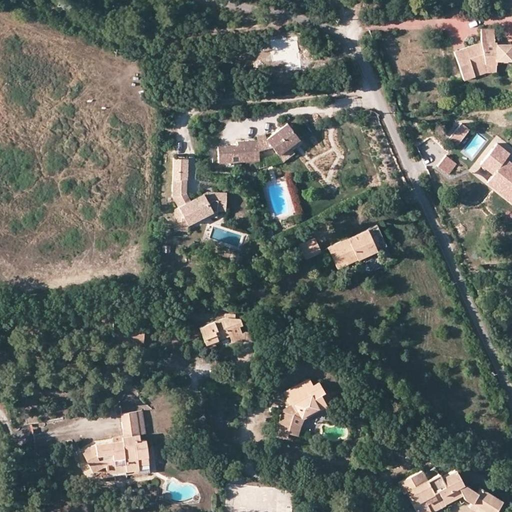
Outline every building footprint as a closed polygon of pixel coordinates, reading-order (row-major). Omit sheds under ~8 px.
[(486,60),(497,61),(497,58),(500,57),(511,56),(511,40),(497,41),(495,39),(494,26),(480,26),(481,41),(453,51),(465,78),(475,75),(472,66),(486,60)] [(297,36),(269,40),(272,62),(284,60),(285,71),(301,68),(297,36)] [(497,70),(497,61),(486,60),(472,66),(475,75),(487,70),(497,70)] [(462,123),(449,138),(456,144),(469,129),(462,123)] [(287,146),(290,150),(300,142),(286,124),(270,136),(266,138),(259,139),(258,139),(239,140),(239,144),(219,145),(217,145),(219,162),(260,159),(259,150),(272,146),(278,153),(287,146)] [(258,133),(259,139),(266,138),(270,136),(267,130),(258,133)] [(500,182),(511,190),(511,164),(504,158),(509,152),(497,142),(481,163),(493,173),(487,181),(495,188),(500,182)] [(293,153),(290,150),(287,146),(278,153),(284,160),(293,153)] [(446,154),(437,165),(447,174),(457,164),(446,154)] [(172,178),(186,179),(187,157),(173,156),(172,178)] [(172,195),(172,196),(179,193),(185,203),(190,200),(185,192),(186,179),(172,178),(172,195)] [(511,200),(511,190),(500,182),(495,188),(511,200)] [(175,209),(174,217),(184,218),(188,215),(192,222),(206,215),(216,215),(216,209),(225,209),(226,192),(206,191),(198,195),(199,198),(195,200),(194,197),(190,200),(185,203),(179,193),(172,196),(178,207),(175,209)] [(187,225),(192,222),(188,215),(184,218),(174,217),(173,231),(186,232),(187,225)] [(339,268),(390,245),(379,222),(329,245),(339,268)] [(305,257),(320,251),(314,238),(299,245),(305,257)] [(223,316),(199,325),(205,342),(211,340),(229,334),(232,340),(240,337),(232,317),(225,319),(223,316)] [(126,326),(127,319),(113,319),(112,336),(126,336),(126,326)] [(131,320),(127,319),(126,326),(126,336),(143,337),(143,327),(130,326),(131,320)] [(221,347),(231,344),(228,336),(219,339),(221,347)] [(289,403),(284,405),(281,408),(274,435),(284,438),(285,434),(291,436),(296,437),(299,427),(295,426),(296,414),(313,404),(317,409),(326,404),(320,394),(324,390),(317,380),(311,384),(307,377),(281,391),(285,397),(289,403)] [(302,418),(317,409),(313,404),(296,414),(295,426),(299,427),(302,418)] [(141,409),(135,410),(138,433),(144,433),(141,409)] [(138,433),(135,410),(120,412),(122,434),(120,434),(121,439),(110,440),(97,441),(80,450),(91,472),(103,466),(104,473),(137,469),(136,462),(148,461),(145,438),(139,438),(138,433)] [(150,472),(148,461),(136,462),(137,469),(138,473),(150,472)] [(403,489),(405,488),(410,485),(417,498),(411,501),(416,511),(430,511),(431,511),(427,504),(434,501),(441,497),(443,501),(456,495),(461,493),(462,495),(484,511),(491,511),(499,502),(479,487),(476,491),(462,481),(455,467),(440,474),(439,475),(440,476),(428,482),(426,477),(421,467),(397,479),(403,489)] [(426,477),(428,482),(440,476),(439,475),(440,474),(438,470),(426,477)] [(417,498),(410,485),(405,488),(411,501),(417,498)] [(443,501),(445,505),(457,499),(456,495),(443,501)] [(443,501),(441,497),(434,501),(427,504),(431,511),(445,505),(443,501)]
